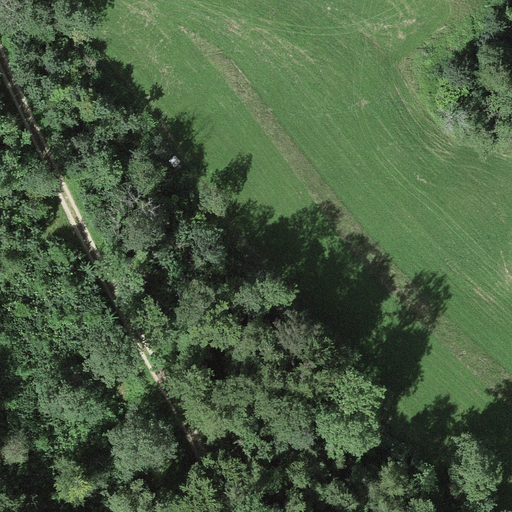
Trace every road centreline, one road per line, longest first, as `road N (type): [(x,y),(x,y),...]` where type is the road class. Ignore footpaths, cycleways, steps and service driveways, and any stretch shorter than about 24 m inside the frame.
road 1 (track): [(226,511),(0,49)]
road 2 (track): [(155,364),(204,290),(229,230)]
